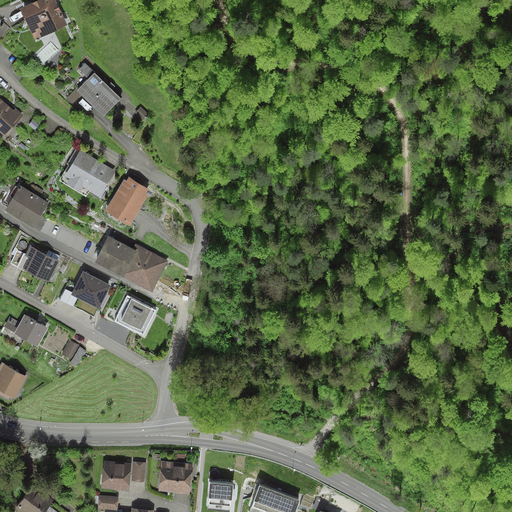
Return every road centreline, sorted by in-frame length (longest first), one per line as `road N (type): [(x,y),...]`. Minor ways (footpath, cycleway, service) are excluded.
road 1 (track): [(218,0),(233,43),(253,56),(284,67),(359,69),(399,112),(405,140),(406,347),(304,462)]
road 2 (residential): [(0,69),(66,127),(195,207),(198,253),(168,379)]
road 3 (secondary): [(393,511),(282,453),(162,433)]
road 4 (residential): [(0,283),(168,379)]
road 5 (secondary): [(162,433),(65,435),(0,425)]
